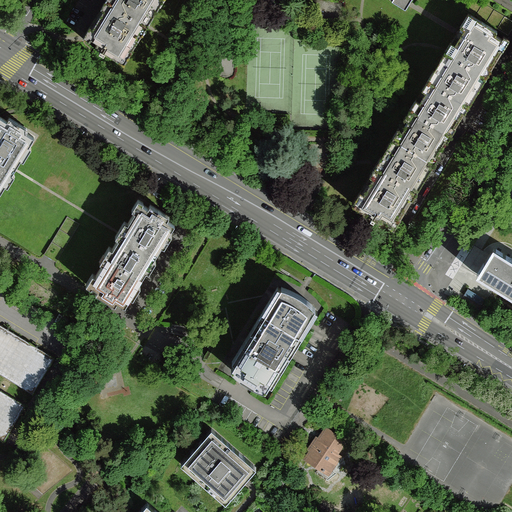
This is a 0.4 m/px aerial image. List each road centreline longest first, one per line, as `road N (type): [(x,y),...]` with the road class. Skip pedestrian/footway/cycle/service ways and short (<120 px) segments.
road 1 (primary): [(4,54),(402,298)]
road 2 (tertiary): [(402,298),(511,136)]
road 3 (primary): [(402,298),(511,366)]
